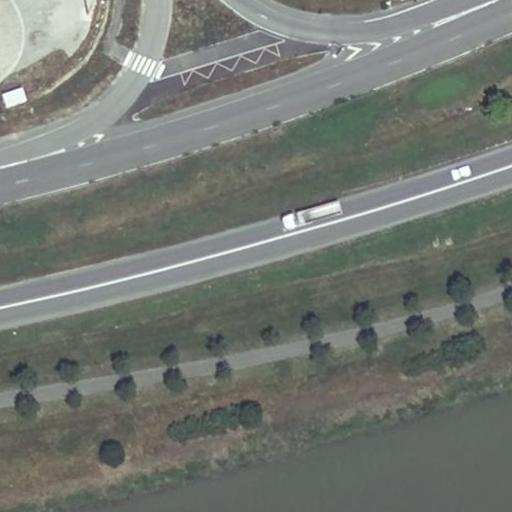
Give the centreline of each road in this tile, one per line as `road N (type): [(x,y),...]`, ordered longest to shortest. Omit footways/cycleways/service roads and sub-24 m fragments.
road 1 (tertiary): [(511,14),(456,45),(234,121),(0,183)]
road 2 (secondary): [(0,307),(232,250),(511,167)]
road 3 (tertiary): [(158,0),(147,52),(124,98),(0,165)]
road 4 (tertiary): [(456,0),(388,22),(310,30),(261,15),(242,0)]
